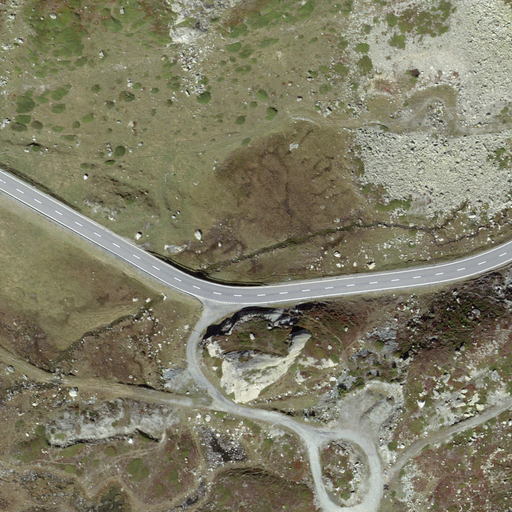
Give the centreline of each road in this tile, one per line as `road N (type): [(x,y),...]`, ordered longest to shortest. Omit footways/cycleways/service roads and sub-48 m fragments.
road 1 (primary): [(511,250),(440,274),(220,294),(0,180)]
road 2 (track): [(361,511),(417,449),(511,403)]
road 3 (track): [(238,411),(311,436),(323,490),(339,511)]
road 4 (track): [(220,294),(190,352),(211,393),(238,411)]
